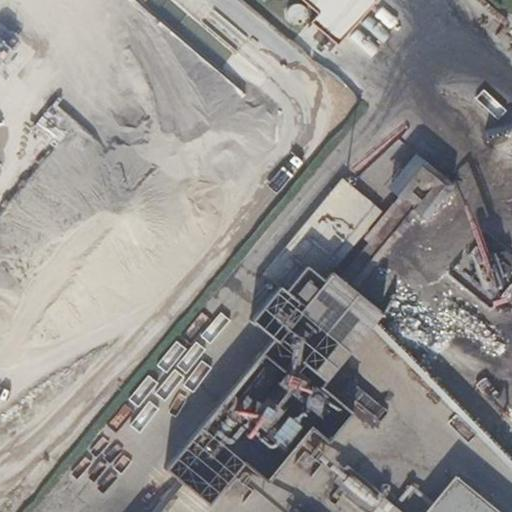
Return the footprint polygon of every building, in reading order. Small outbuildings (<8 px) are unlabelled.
[(285,0),(281,6),(336,47),(371,0),(285,0)] [(36,131),(63,142),(73,117),(47,106),(36,131)] [(356,179),(371,192),(379,183),(421,220),(451,185),(408,149),(384,177),(369,165),(356,179)] [(318,388),(378,310),(318,265),(310,275),(289,259),(270,283),(264,279),(236,315),(259,333),(250,344),(290,374),(294,370),(318,388)] [(197,465),(184,491),(203,501),(217,475),(197,465)] [(410,511),(497,511),(439,471),(410,511)]
